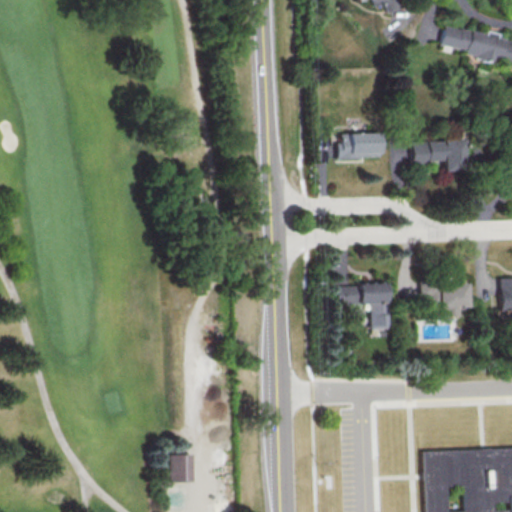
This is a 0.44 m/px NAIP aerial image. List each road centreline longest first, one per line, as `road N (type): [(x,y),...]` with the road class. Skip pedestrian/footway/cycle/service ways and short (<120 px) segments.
road 1 (tertiary): [(264,0),(283,511)]
road 2 (residential): [(440,232),(396,206),(273,208)]
road 3 (residential): [(274,238),(440,232)]
